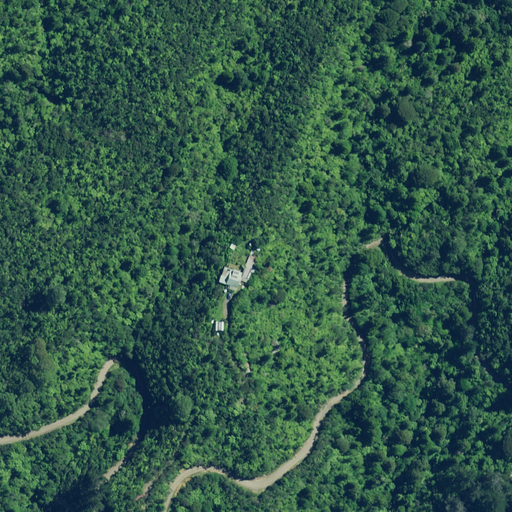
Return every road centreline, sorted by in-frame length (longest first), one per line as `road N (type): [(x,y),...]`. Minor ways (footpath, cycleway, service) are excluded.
road 1 (unclassified): [(511,383),(471,345),(481,306),(472,285),(407,270),(384,240),(358,245),(348,253),(343,287),(364,361),(349,389),(270,482),(240,485),(221,470),(195,467),(179,475),(165,511)]
road 2 (unclassified): [(105,511),(111,471),(148,423),(144,384),(130,360),(111,365),(86,409),(0,443)]
